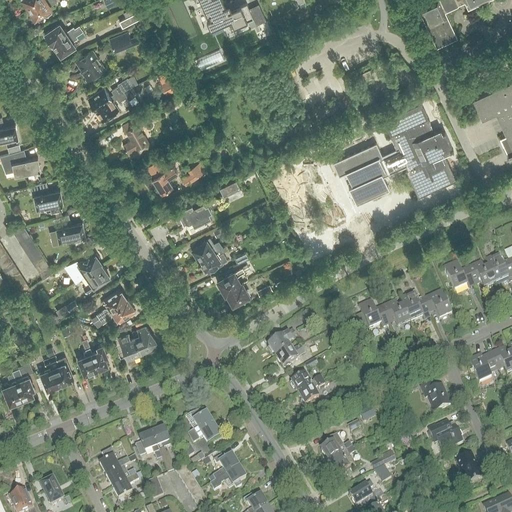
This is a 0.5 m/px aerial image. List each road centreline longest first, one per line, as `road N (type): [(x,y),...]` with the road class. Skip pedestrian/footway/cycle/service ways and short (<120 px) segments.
road 1 (residential): [(215,344),(196,330),(0,38)]
road 2 (residential): [(488,203),(215,344)]
road 3 (residential): [(488,203),(435,81),(380,36)]
road 4 (residential): [(310,511),(237,389),(211,371)]
road 5 (residential): [(58,431),(211,371)]
road 6 (residential): [(511,477),(488,450),(443,351)]
